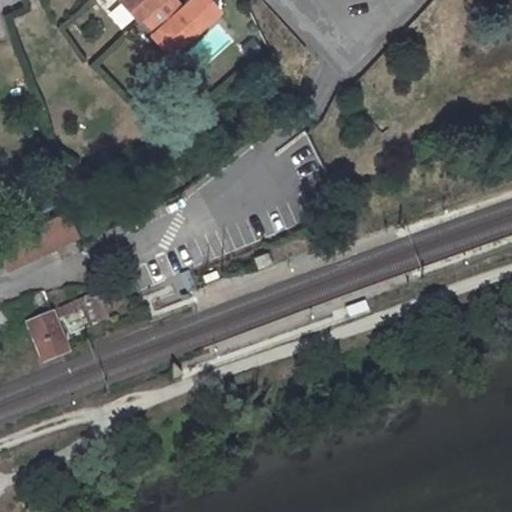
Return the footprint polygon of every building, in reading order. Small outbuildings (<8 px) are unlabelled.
[(115,0),(134,21),(139,16),(157,0),(115,0)] [(182,0),(175,7),(168,0),(157,0),(139,16),(151,28),(145,34),(165,56),(171,52),(214,14),(202,0),(182,0)] [(0,250),(5,261),(8,266),(44,250),(54,246),(61,261),(82,251),(75,236),(64,213),(0,242),(0,250)] [(338,230),(316,239),(321,251),(343,242),(338,230)] [(364,299),(343,308),(348,320),(369,312),(364,299)] [(45,311),(15,322),(32,367),(62,356),(45,311)] [(179,375),(174,362),(165,366),(169,378),(179,375)]
